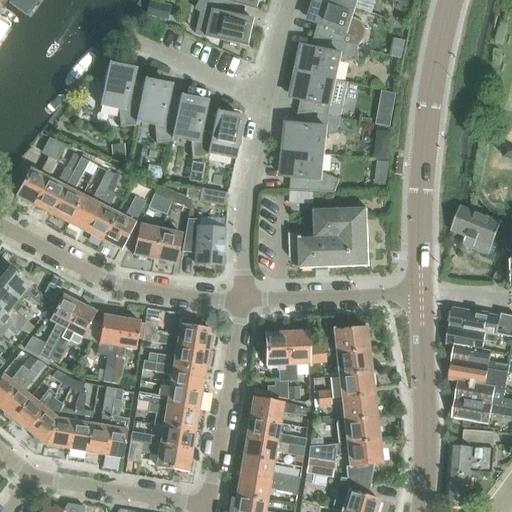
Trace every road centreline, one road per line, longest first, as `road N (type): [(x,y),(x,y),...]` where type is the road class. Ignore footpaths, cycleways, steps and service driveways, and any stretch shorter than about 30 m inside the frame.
road 1 (unclassified): [(421,294),(427,108),(450,0)]
road 2 (residential): [(240,299),(109,283),(0,230)]
road 3 (unclassified): [(423,511),(421,294)]
road 4 (residential): [(206,506),(240,299)]
road 5 (residential): [(240,299),(265,103)]
road 6 (residential): [(240,299),(421,294)]
road 7 (residential): [(206,506),(32,474)]
road 8 (residential): [(265,103),(138,45)]
